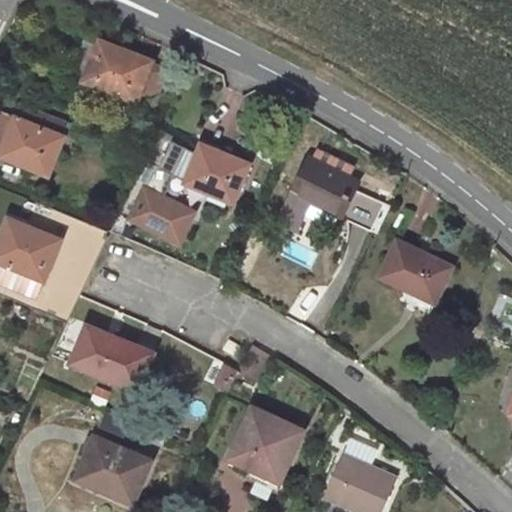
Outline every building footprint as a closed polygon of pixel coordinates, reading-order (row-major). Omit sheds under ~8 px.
[(84,39),(70,72),(85,78),(85,80),(100,86),(100,88),(136,103),(138,98),(151,66),(151,64),(135,57),(135,55),(100,41),(99,45),(84,39)] [(135,55),(135,57),(151,64),(152,61),(136,54),(135,55)] [(166,71),(151,66),(138,98),(153,104),(166,71)] [(69,124),(21,105),(16,118),(0,111),(0,148),(20,157),(19,161),(41,170),(43,164),(52,168),(69,124)] [(189,145),(160,130),(154,142),(120,213),(134,220),(181,243),(196,212),(165,197),(175,174),(187,180),(186,181),(234,202),(250,164),(219,151),(218,153),(201,146),(198,153),(187,147),(189,145)] [(359,182),(310,158),(293,191),(311,200),(341,215),(343,216),(359,182)] [(52,168),(43,164),(41,170),(50,174),(52,168)] [(341,215),(311,200),(303,214),(334,229),(341,215)] [(125,238),(134,220),(120,213),(111,232),(125,238)] [(61,241),(9,219),(0,240),(0,281),(31,295),(39,276),(45,279),(61,241)] [(454,267),(398,240),(380,277),(435,304),(454,267)] [(116,338),(107,334),(104,341),(113,344),(116,338)] [(113,344),(104,341),(91,371),(139,391),(153,355),(137,349),(138,346),(116,338),(113,344)] [(238,349),(227,343),(221,353),(233,359),(238,349)] [(261,387),(273,362),(251,348),(239,373),(261,387)] [(239,372),(226,365),(215,387),(228,394),(239,372)] [(112,393),(98,386),(94,395),(109,400),(112,393)] [(302,431),(254,409),(232,457),(252,467),(279,479),(302,431)] [(339,415),(328,409),(315,436),(327,442),(339,415)] [(168,437),(155,430),(151,438),(165,444),(168,437)] [(152,461),(96,436),(79,473),(113,488),(111,494),(134,504),(152,461)] [(381,511),(397,477),(345,453),(325,498),(357,511),(381,511)] [(279,479),(252,467),(248,477),(275,488),(279,479)]
